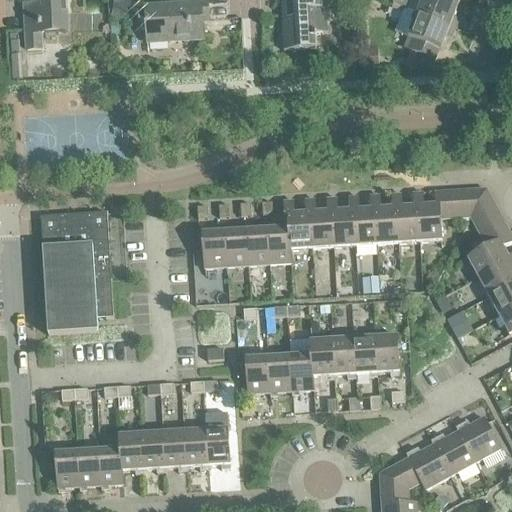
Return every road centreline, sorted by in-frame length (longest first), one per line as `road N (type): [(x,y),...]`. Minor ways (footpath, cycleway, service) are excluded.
road 1 (residential): [(16,379),(156,369),(163,358),(152,186)]
road 2 (residential): [(76,511),(286,501),(325,480)]
road 3 (residential): [(325,480),(511,354)]
road 4 (residential): [(16,379),(0,200)]
road 5 (residential): [(28,511),(16,379)]
